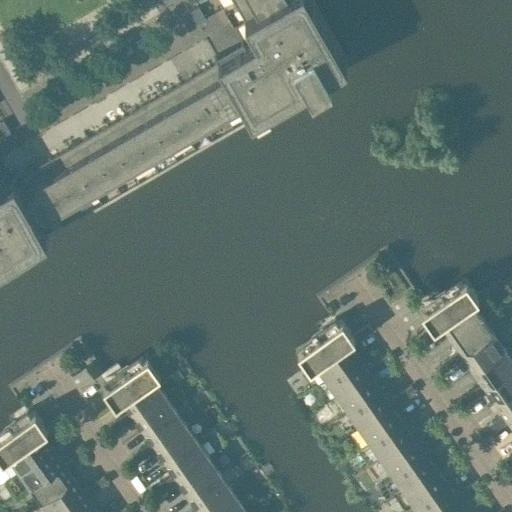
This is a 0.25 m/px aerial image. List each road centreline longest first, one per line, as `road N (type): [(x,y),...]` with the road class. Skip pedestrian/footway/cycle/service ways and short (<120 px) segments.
road 1 (residential): [(352,276),(511,503)]
road 2 (residential): [(0,82),(25,125),(184,32),(164,0)]
road 3 (residential): [(49,372),(148,511)]
